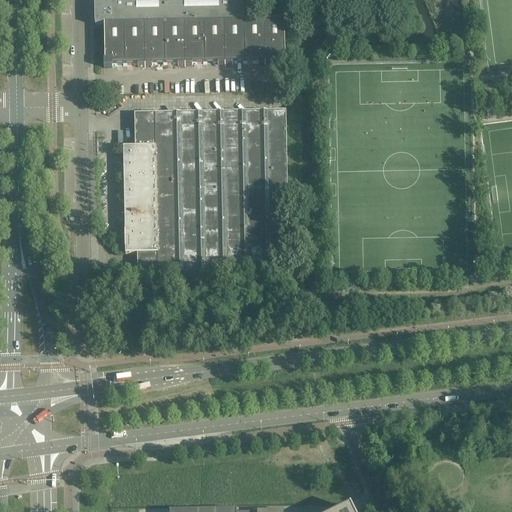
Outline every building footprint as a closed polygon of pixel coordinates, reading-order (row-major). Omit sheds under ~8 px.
[(224,23),(244,23),(243,0),(94,0),(95,26),(104,26),(124,26),(144,25),(164,25),(184,24),(204,24),(224,23)] [(285,63),(284,22),(264,23),(265,66),(272,65),(272,64),(285,63)] [(225,66),(224,23),(204,24),(205,65),(218,65),(218,66),(225,66)] [(245,64),(244,23),(224,23),(225,66),(232,66),(232,64),(245,64)] [(264,23),(244,23),(245,64),(258,64),(258,66),(265,66),(264,23)] [(185,67),(184,24),(164,25),(165,66),(178,65),(178,67),(185,67)] [(205,65),(204,24),(184,24),(185,67),(192,67),(192,65),(205,65)] [(145,68),(144,25),(124,26),(125,66),(138,66),(138,68),(145,68)] [(165,66),(164,25),(144,25),(145,68),(152,68),(152,66),(165,66)] [(125,66),(124,26),(104,26),(104,61),(104,62),(104,69),(112,69),(112,67),(125,66)] [(289,272),(286,113),(138,116),(139,149),(123,149),(125,255),(137,255),(138,275),(289,272)]
